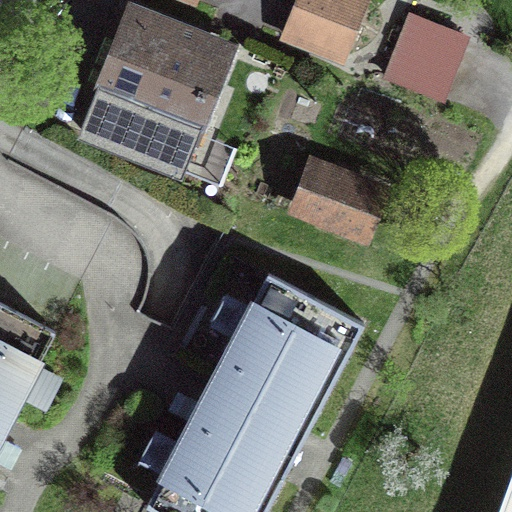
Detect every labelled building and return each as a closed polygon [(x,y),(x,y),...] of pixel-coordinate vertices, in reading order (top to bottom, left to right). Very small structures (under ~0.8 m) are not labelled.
[(363,0),(300,0),(286,36),(341,57),(363,0)] [(466,37),(410,16),(386,76),(443,98),(466,37)] [(224,53),(131,18),(104,92),(104,91),(88,134),(183,169),(199,125),(197,125),(224,53)] [(366,189),(323,173),(310,206),(352,222),(366,189)] [(268,273),(147,505),(160,511),(264,511),(364,323),(268,273)] [(0,432),(53,331),(0,303),(0,432)] [(511,511),(511,477),(499,511),(511,511)]
